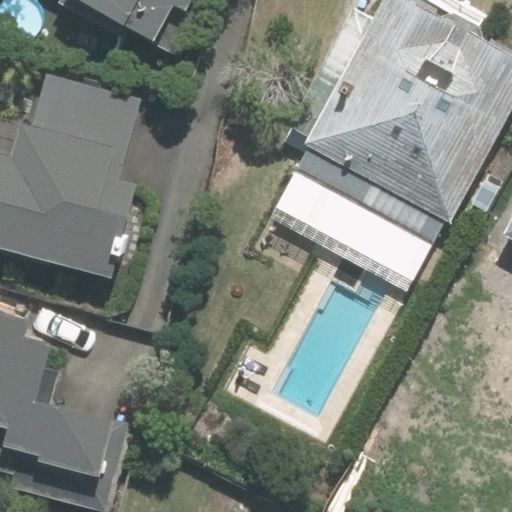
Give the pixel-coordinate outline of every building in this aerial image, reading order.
[(57,0),(124,37),(129,28),(176,54),(204,3),(199,0),(57,0)] [(448,223),(511,105),(511,53),(414,0),(383,0),(373,19),(351,7),(288,123),(308,133),(303,142),(308,144),(270,216),(406,289),(443,220),(448,223)] [(0,166),(0,253),(114,283),(137,194),(116,189),(138,106),(49,83),(34,139),(25,136),(16,170),(0,166)] [(511,217),(503,233),(507,235),(497,254),(511,261),(511,217)] [(0,471),(18,476),(14,489),(104,510),(124,429),(38,408),(49,355),(23,349),(27,333),(0,325),(0,471)]
